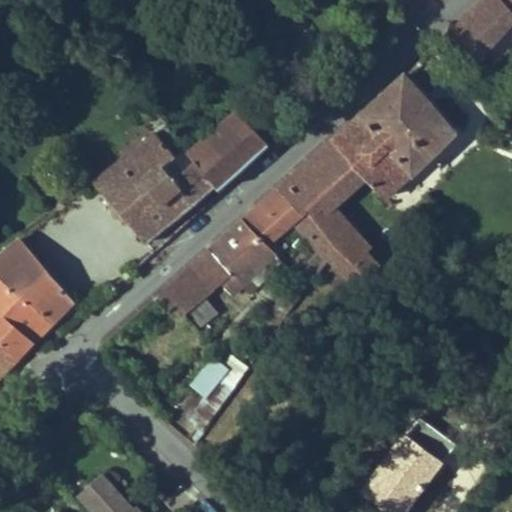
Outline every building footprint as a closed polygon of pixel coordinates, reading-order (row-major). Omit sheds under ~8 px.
[(477,62),(511,21),(511,0),(486,0),(478,8),(448,35),(477,62)] [(511,31),(499,46),(506,52),(511,45),(511,31)] [(385,198),(454,131),(405,75),(374,103),(285,183),(307,209),(311,214),(298,225),(321,250),(328,258),(361,285),(379,265),(367,252),(371,248),(333,207),(338,201),(328,190),(348,172),(359,183),(365,177),(385,198)] [(220,187),(269,143),(239,109),(190,151),(218,189),(220,187)] [(218,189),(190,151),(165,123),(94,181),(155,251),(223,190),(220,187),(218,189)] [(338,201),(359,183),(348,172),(328,190),(338,201)] [(232,230),(210,250),(246,280),(275,252),(266,244),(307,209),(285,183),(232,230)] [(74,299),(21,239),(0,255),(0,278),(52,321),(62,311),(74,299)] [(178,280),(166,291),(176,303),(184,312),(203,296),(220,282),(232,294),(246,280),(210,250),(200,259),(188,271),(178,280)] [(307,287),(328,258),(321,250),(296,277),(297,278),(307,287)] [(52,321),(0,278),(0,311),(34,341),(44,329),(52,321)] [(287,315),(307,287),(297,278),(277,306),(287,315)] [(176,303),(166,291),(161,296),(170,308),(176,303)] [(199,328),(217,311),(203,296),(184,312),(199,328)] [(277,306),(262,327),(272,335),(287,315),(277,306)] [(0,311),(0,343),(5,349),(8,349),(17,358),(25,349),(34,341),(0,311)] [(0,343),(0,375),(17,358),(8,349),(5,349),(0,343)] [(168,418),(196,439),(250,368),(222,347),(168,418)] [(101,474),(76,496),(90,511),(141,511),(136,506),(133,509),(101,474)]
